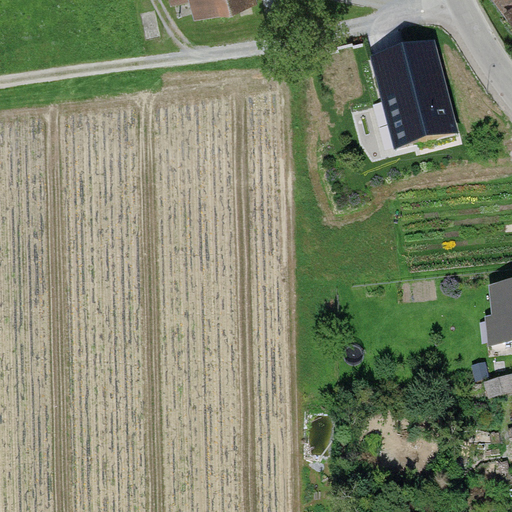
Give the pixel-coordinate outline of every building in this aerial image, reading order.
[(249,0),(182,0),(188,20),(250,3),(249,0)] [(511,0),(502,0),(511,12),(511,0)] [(420,146),(456,137),(433,50),(374,65),(385,104),(407,98),(420,146)] [(476,171),(482,186),(502,179),(496,164),(476,171)] [(511,285),(480,289),(486,348),(511,345),(511,285)] [(486,385),(491,401),(511,394),(511,381),(511,378),(486,385)]
